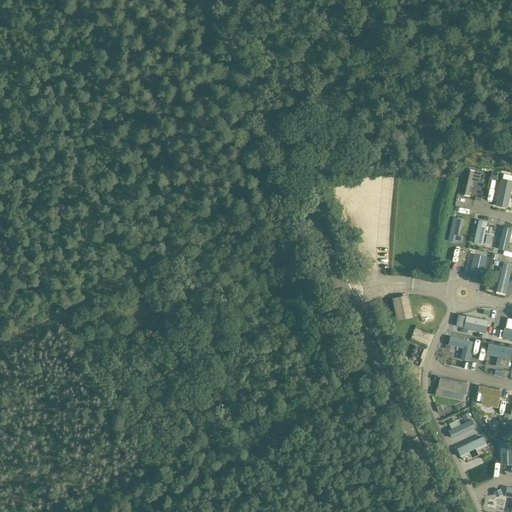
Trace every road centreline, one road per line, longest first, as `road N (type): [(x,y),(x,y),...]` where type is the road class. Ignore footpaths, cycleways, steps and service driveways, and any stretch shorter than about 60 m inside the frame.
road 1 (tertiary): [(446,511),(213,0)]
road 2 (track): [(376,357),(77,511)]
